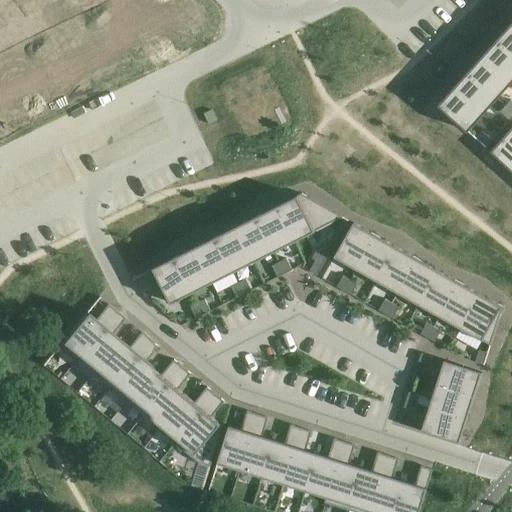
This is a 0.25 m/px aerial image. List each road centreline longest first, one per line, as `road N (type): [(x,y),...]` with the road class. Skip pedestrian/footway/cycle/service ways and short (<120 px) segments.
road 1 (residential): [(204,360),(298,314),(400,371),(381,433)]
road 2 (residential): [(75,198),(125,295),(204,360)]
road 3 (residential): [(75,198),(192,141),(162,81)]
road 4 (residential): [(204,360),(237,388),(381,433)]
road 5 (residential): [(162,81),(0,159)]
road 6 (residential): [(381,433),(511,475)]
